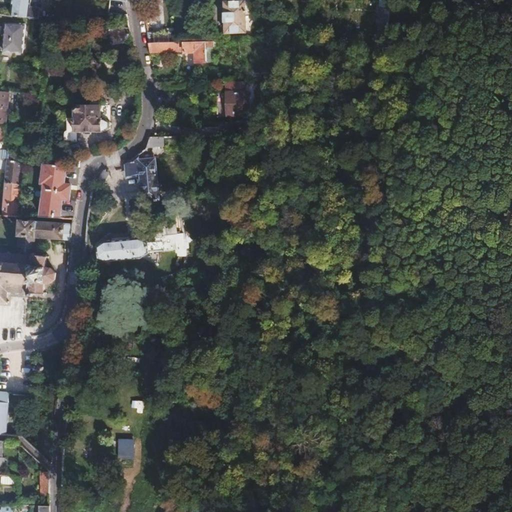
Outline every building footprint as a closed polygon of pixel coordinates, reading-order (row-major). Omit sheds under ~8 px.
[(27,19),(29,0),(11,0),(9,17),(27,19)] [(388,13),(388,0),(378,0),(376,35),(385,35),(388,13)] [(222,1),(222,33),(243,32),(242,1),(222,1)] [(19,53),(22,25),(4,23),(0,51),(19,53)] [(131,50),(129,41),(127,29),(112,27),(110,48),(121,49),(131,50)] [(180,41),(180,31),(146,32),(147,42),(172,42),(180,41)] [(211,47),(211,40),(209,40),(180,41),(172,42),(147,42),(149,52),(181,51),(181,53),(192,53),(193,55),(193,62),(204,62),(203,47),(210,47),(211,47)] [(301,86),(301,72),(292,73),(292,86),(301,86)] [(245,115),(244,92),(238,92),(238,89),(240,89),(240,86),(248,86),(248,81),(245,81),(245,80),(240,80),(239,82),(223,83),(224,116),(245,115)] [(178,108),(177,96),(155,97),(156,109),(178,108)] [(113,125),(108,122),(105,122),(105,109),(104,109),(104,108),(103,107),(103,105),(101,104),(97,104),(94,107),(94,109),(79,109),(79,119),(77,121),(77,134),(105,135),(105,134),(113,133),(113,125)] [(191,144),(191,136),(188,136),(164,137),(164,145),(191,144)] [(157,147),(157,137),(153,137),(149,137),(145,147),(157,147)] [(186,146),(165,147),(165,155),(186,154),(186,146)] [(157,198),(154,158),(140,160),(127,162),(125,164),(126,175),(140,174),(143,199),(157,198)] [(18,187),(21,162),(4,160),(2,186),(18,187)] [(62,185),(64,167),(45,165),(41,164),(35,217),(58,218),(60,199),(67,200),(69,186),(62,185)] [(0,215),(14,217),(18,187),(2,186),(0,203),(0,215)] [(68,240),(70,224),(18,221),(16,246),(20,247),(30,247),(31,237),(68,240)] [(165,232),(164,222),(154,223),(155,236),(170,235),(170,232),(165,232)] [(161,251),(160,241),(148,243),(140,238),(106,241),(98,246),(99,257),(105,260),(110,261),(139,258),(146,253),(161,251)] [(44,267),(45,256),(30,255),(30,247),(20,247),(19,255),(0,253),(0,304),(5,305),(6,293),(42,295),(43,284),(48,284),(53,281),(53,272),(49,268),(44,267)] [(176,340),(175,319),(163,320),(160,325),(161,334),(166,341),(176,340)] [(119,438),(118,459),(135,459),(135,438),(119,438)] [(40,471),(41,495),(48,495),(48,471),(40,471)] [(0,484),(18,486),(18,477),(0,475),(0,484)]
